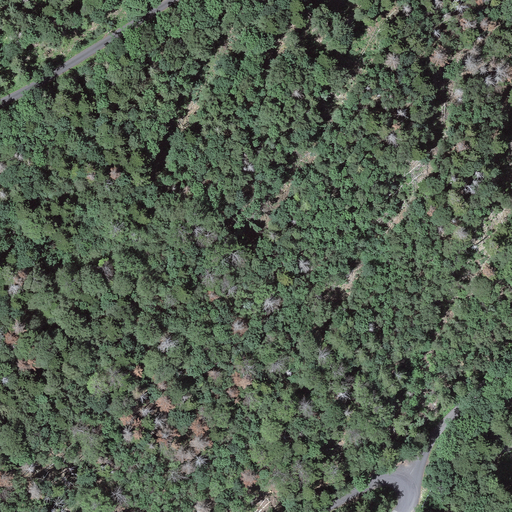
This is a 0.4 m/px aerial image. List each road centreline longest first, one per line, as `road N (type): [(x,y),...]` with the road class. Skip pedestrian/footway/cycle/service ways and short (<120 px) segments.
road 1 (unclassified): [(172,0),(0,103)]
road 2 (unclassified): [(403,484),(446,421),(511,358)]
